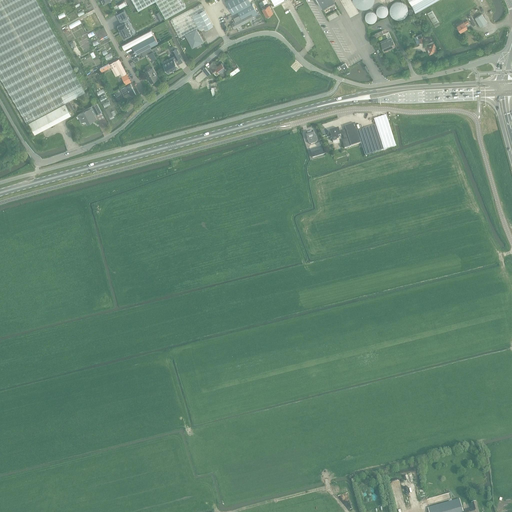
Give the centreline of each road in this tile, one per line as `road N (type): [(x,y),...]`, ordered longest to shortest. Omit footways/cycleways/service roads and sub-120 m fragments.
road 1 (unclassified): [(471,66),(362,85),(308,65),(279,36),(249,35),(115,133),(38,163),(0,103)]
road 2 (primary): [(0,192),(328,103)]
road 3 (unclassified): [(292,123),(348,109),(473,116),(511,240)]
road 4 (primary): [(496,82),(406,87),(328,103)]
road 5 (primary): [(328,103),(496,93)]
